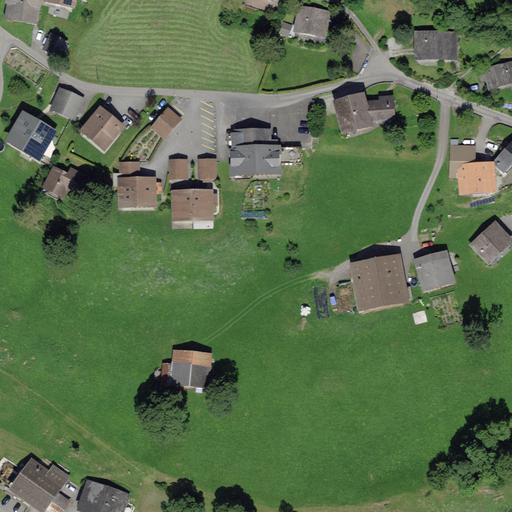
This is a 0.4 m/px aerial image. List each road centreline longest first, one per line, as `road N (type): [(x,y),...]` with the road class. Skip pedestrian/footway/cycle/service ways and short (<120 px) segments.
road 1 (residential): [(511,119),(391,75),(276,98),(214,95)]
road 2 (residential): [(0,31),(86,85),(214,95)]
